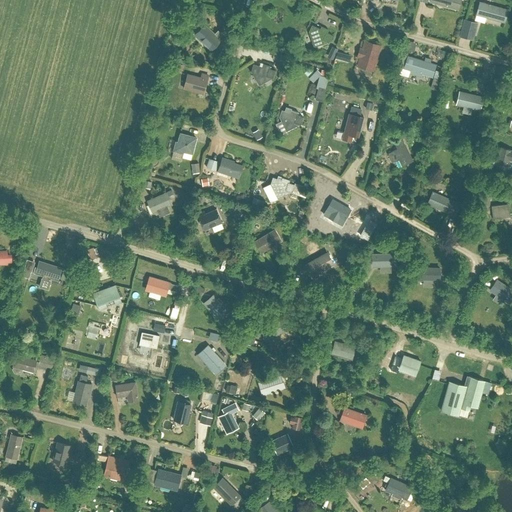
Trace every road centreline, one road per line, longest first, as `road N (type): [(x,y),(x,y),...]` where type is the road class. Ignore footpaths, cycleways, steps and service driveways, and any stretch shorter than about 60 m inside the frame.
road 1 (residential): [(250,0),(219,108),(221,133),(331,175),(477,260)]
road 2 (residential): [(0,406),(327,493),(339,487)]
road 3 (residential): [(0,209),(330,307)]
road 4 (track): [(467,511),(425,487),(395,403),(316,371)]
road 5 (residential): [(511,65),(313,0)]
road 6 (residential): [(330,307),(312,433),(339,487)]
